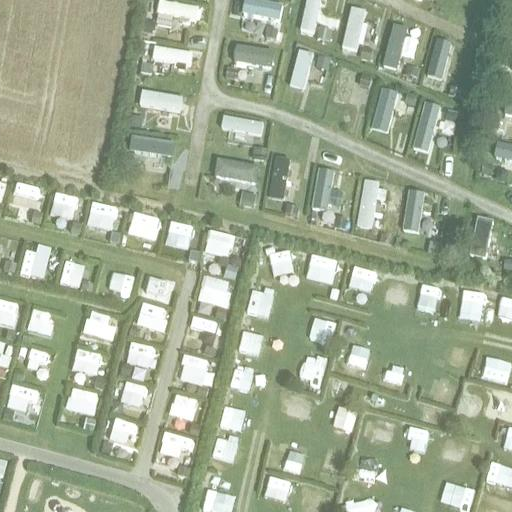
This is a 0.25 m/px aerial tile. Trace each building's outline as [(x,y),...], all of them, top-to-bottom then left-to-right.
[(314,39),(321,0),(307,0),(300,36),(314,39)] [(279,27),(283,11),(246,3),(242,19),(279,27)] [(196,26),(198,13),(159,6),(157,19),(196,26)] [(356,57),(365,16),(351,13),(342,53),(356,57)] [(155,38),(157,26),(143,24),(142,36),(155,38)] [(397,76),(407,34),(392,31),(382,72),(397,76)] [(277,35),(268,32),(265,44),(274,46),(277,35)] [(331,35),(318,32),(316,44),(329,47),(331,35)] [(442,87),(452,50),(437,45),(427,83),(442,87)] [(271,74),(274,57),(237,50),(234,67),(271,74)] [(373,54),(362,51),(359,62),(370,65),(373,54)] [(189,70),(191,58),(153,53),(151,65),(189,70)] [(312,60),(299,56),(289,92),(302,96),(312,60)] [(327,76),(330,63),(319,60),(316,73),(327,76)] [(150,80),(152,70),(141,68),(139,79),(150,80)] [(418,75),(407,72),(405,81),(416,84),(418,75)] [(235,85),(237,74),(228,73),(226,83),(235,85)] [(369,92),(371,81),(363,79),(360,90),(369,92)] [(341,111),(343,81),(327,80),(325,110),(341,111)] [(461,93),(450,91),(448,101),(459,103),(461,93)] [(387,140),(398,99),(382,95),(371,136),(387,140)] [(416,106),(418,97),(408,95),(406,103),(416,106)] [(180,118),(182,103),(141,97),(139,112),(180,118)] [(440,113),(424,109),(412,156),(427,160),(440,113)] [(457,118),(447,116),(444,126),(454,128),(457,118)] [(141,133),(143,122),(131,120),(129,132),(141,133)] [(261,144),(263,127),(226,121),(223,137),(261,144)] [(172,165),(175,150),(132,143),(130,158),(172,165)] [(511,168),(511,150),(496,148),(493,165),(511,168)] [(283,207),(289,165),(276,163),(269,205),(283,207)] [(127,176),(128,166),(119,165),(118,175),(127,176)] [(256,192),(259,173),(217,166),(214,184),(256,192)] [(327,217),(334,177),(319,175),(312,215),(327,217)] [(372,235),(379,189),(364,187),(357,232),(372,235)] [(6,195),(3,214),(24,217),(27,198),(6,195)] [(253,214),(256,200),(242,197),(239,212),(253,214)] [(419,240),(425,200),(409,197),(402,238),(419,240)] [(62,227),(65,206),(43,203),(40,224),(62,227)] [(297,223),(299,212),(286,210),(284,220),(297,223)] [(77,233),(101,236),(103,216),(79,213),(77,233)] [(344,236),(347,223),(337,222),(334,235),(344,236)] [(119,224),(119,249),(145,249),(145,224),(119,224)] [(487,267),(493,227),(477,224),(470,264),(487,267)] [(182,258),(183,234),(154,233),(152,256),(182,258)] [(388,249),(390,240),(381,238),(379,247),(388,249)] [(197,241),(193,266),(220,270),(224,245),(197,241)] [(437,258),(439,248),(430,246),(428,257),(437,258)] [(9,286),(21,289),(29,263),(16,259),(9,286)] [(250,268),(260,290),(277,282),(268,260),(250,268)] [(308,267),(303,291),(324,295),(329,271),(308,267)] [(68,297),(70,274),(52,273),(50,296),(68,297)] [(343,277),(340,298),(362,301),(365,280),(343,277)] [(187,312),(215,320),(222,293),(194,285),(187,312)] [(138,287),(135,308),(157,312),(161,290),(138,287)] [(376,310),(399,308),(397,287),(374,289),(376,310)] [(436,320),(437,297),(414,296),(413,318),(436,320)] [(449,321),(470,325),(474,301),(453,298),(449,321)] [(237,325),(259,328),(263,302),(241,299),(237,325)] [(132,314),(126,337),(153,343),(158,320),(132,314)] [(511,315),(494,316),(494,333),(511,332),(511,315)] [(71,345),(101,353),(107,329),(77,321),(71,345)] [(181,329),(180,342),(210,345),(212,332),(181,329)] [(295,333),(294,356),(311,357),(313,334),(295,333)] [(232,343),(229,363),(250,367),(253,347),(232,343)] [(115,372),(139,379),(145,359),(121,352),(115,372)] [(5,356),(1,374),(12,376),(15,358),(5,356)] [(22,358),(15,374),(32,382),(39,365),(22,358)] [(69,359),(62,380),(89,388),(95,367),(69,359)] [(348,388),(359,368),(344,361),(334,381),(348,388)] [(192,398),(200,372),(176,365),(168,391),(192,398)] [(475,371),(472,391),(489,393),(492,374),(475,371)] [(308,400),(310,373),(298,373),(296,399),(308,400)] [(244,397),(246,375),(227,374),(225,396),(244,397)] [(125,391),(128,380),(113,377),(110,388),(125,391)] [(447,413),(447,392),(427,391),(426,412),(447,413)] [(114,394),(112,413),(134,416),(136,396),(114,394)] [(0,419),(24,423),(28,401),(0,395),(0,419)] [(83,426),(86,403),(59,399),(55,422),(83,426)] [(159,428),(185,432),(188,410),(163,406),(159,428)] [(216,412),(213,433),(234,435),(237,415),(216,412)] [(326,413),(319,433),(338,441),(345,421),(326,413)] [(105,429),(99,454),(123,460),(128,435),(105,429)] [(489,456),(511,458),(511,456),(511,438),(491,437),(489,456)] [(178,470),(181,448),(153,443),(150,466),(178,470)] [(206,448),(203,470),(223,473),(227,451),(206,448)] [(334,480),(337,462),(318,459),(315,477),(334,480)] [(266,475),(287,474),(287,462),(266,462),(266,475)] [(279,511),(282,493),(262,490),(259,511),(279,511)] [(290,511),(312,511),(315,500),(293,497),(290,511)] [(334,503),(332,511),(353,511),(354,507),(334,503)]
